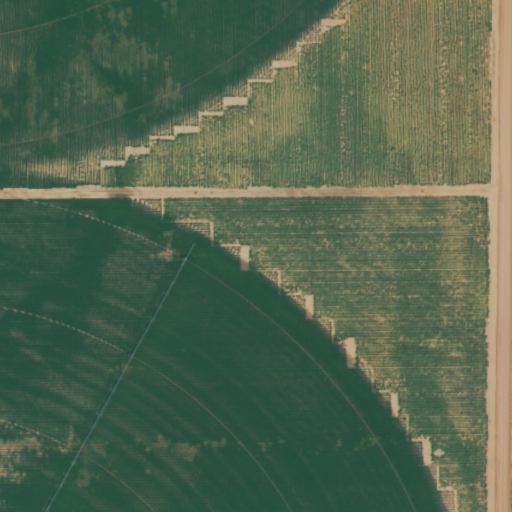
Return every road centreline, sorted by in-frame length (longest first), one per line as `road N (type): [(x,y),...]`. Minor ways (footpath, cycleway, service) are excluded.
road 1 (residential): [(478,511),(485,0)]
road 2 (residential): [(0,499),(479,495)]
